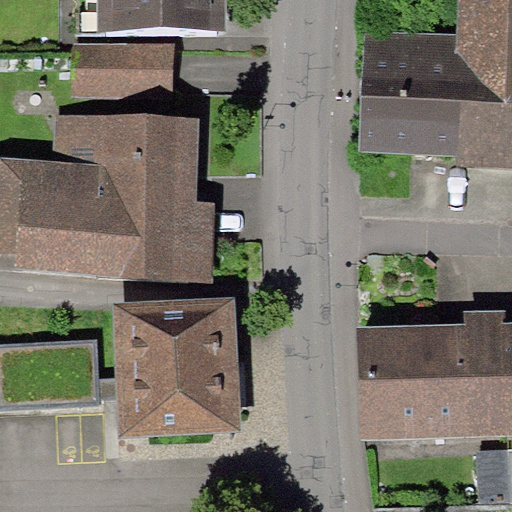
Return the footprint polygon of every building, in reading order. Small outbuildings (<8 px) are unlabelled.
[(96,0),(96,31),(223,29),(223,0),(96,0)] [(511,0),(443,0),(441,47),(358,44),(353,156),(442,160),(441,179),(511,182),(511,0)] [(171,116),(174,47),(72,44),(70,116),(49,116),(47,158),(0,156),(0,248),(2,249),(2,270),(212,278),(215,202),(196,201),(200,117),(171,116)] [(118,435),(241,430),(236,299),(115,304),(117,338),(0,343),(0,406),(116,402),(118,435)] [(465,323),(358,328),(362,442),(511,435),(511,321),(502,322),(501,310),(464,312),(465,323)] [(511,511),(511,465),(477,466),(478,511),(511,511)]
